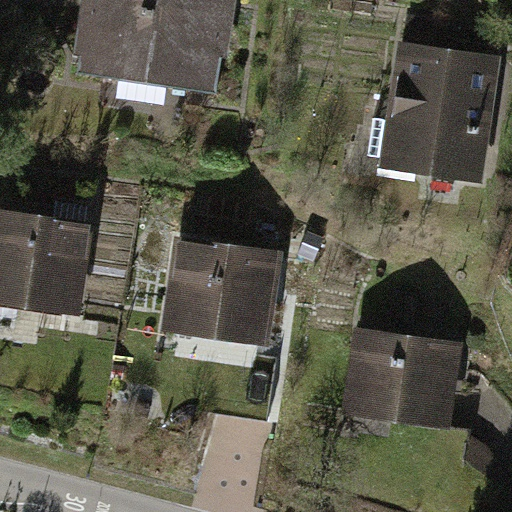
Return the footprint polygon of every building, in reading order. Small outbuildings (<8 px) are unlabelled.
[(83,58),(81,73),(122,79),(119,94),(169,102),(171,86),(217,93),(222,61),(228,62),(236,0),(85,0),(77,57),(83,58)] [(375,172),(373,182),(479,201),(502,71),(477,67),(480,53),(433,45),(437,25),(409,20),(403,54),(396,52),(382,132),(369,130),(362,170),(375,172)] [(0,215),(0,301),(77,314),(91,230),(0,215)] [(322,252),(306,240),(292,258),(308,271),(322,252)] [(175,243),(163,326),(265,342),(276,268),(247,263),(248,254),(175,243)] [(356,315),(340,412),(446,430),(461,341),(412,333),(418,302),(390,297),(386,320),(356,315)]
